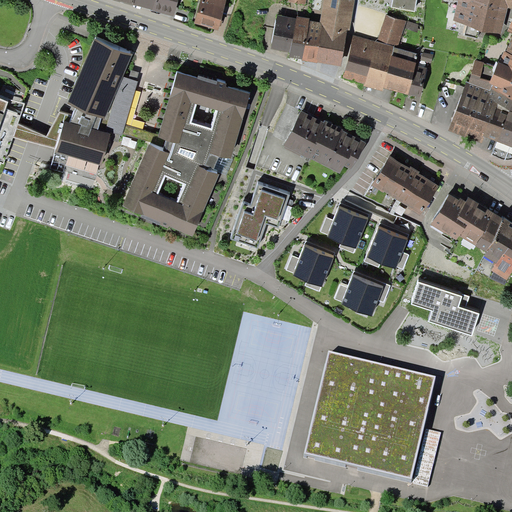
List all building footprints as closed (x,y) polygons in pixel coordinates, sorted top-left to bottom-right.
[(135,0),(134,4),(153,9),(152,11),(174,16),(178,0),(135,0)] [(200,0),(194,23),(218,30),(219,26),(221,26),(225,14),(223,14),(226,0),(200,0)] [(354,0),(323,0),(319,22),(310,21),(303,59),(302,61),(317,63),(318,62),(341,67),(348,31),(349,31),(354,0)] [(416,0),(392,0),(391,7),(414,12),(416,0)] [(511,0),(457,0),(458,0),(453,22),(502,34),(508,7),(511,7),(511,0)] [(303,59),(310,21),(310,18),(297,16),(296,19),(277,15),(270,49),(290,52),(289,57),(303,59)] [(406,21),(386,15),(378,42),(395,46),(394,48),(398,49),(406,21)] [(418,24),(408,20),(405,28),(418,32),(418,24)] [(394,48),(395,46),(378,42),(354,35),(343,78),(365,84),(364,86),(383,91),(384,88),(394,48)] [(123,77),(133,54),(95,39),(68,103),(75,108),(72,115),(60,112),(47,137),(59,140),(57,148),(55,152),(101,166),(111,134),(98,130),(102,118),(105,119),(117,93),(123,77)] [(511,39),(506,52),(504,51),(497,67),(490,84),(492,85),(491,89),(511,97),(511,39)] [(398,49),(394,48),(384,88),(408,94),(415,65),(418,54),(398,49)] [(433,54),(423,52),(421,60),(431,62),(433,54)] [(511,97),(491,89),(492,85),(490,84),(497,67),(484,63),(485,62),(475,60),(469,83),(466,82),(449,130),(482,143),(484,137),(511,148),(511,97)] [(427,68),(415,65),(408,94),(420,97),(427,68)] [(136,81),(139,72),(131,70),(129,79),(136,81)] [(163,150),(149,143),(123,205),(193,236),(220,174),(213,172),(220,156),(231,158),(250,93),(226,86),(227,83),(198,75),(197,77),(177,72),(158,136),(166,139),(163,150)] [(129,79),(123,77),(117,93),(105,130),(122,136),(138,81),(136,81),(129,79)] [(0,98),(0,162),(3,164),(13,137),(18,124),(25,103),(9,99),(8,102),(0,98)] [(324,122),(301,110),(284,146),(308,158),(308,157),(307,156),(324,122)] [(325,121),(324,122),(307,156),(308,157),(340,173),(344,166),(351,169),(367,143),(343,131),(344,130),(325,121)] [(13,137),(57,148),(59,140),(47,137),(18,124),(13,137)] [(390,155),(371,185),(383,192),(384,191),(409,206),(408,208),(420,215),(438,186),(418,173),(420,171),(410,166),(409,167),(390,155)] [(278,228),(290,195),(258,184),(251,206),(243,203),(231,239),(258,248),(266,224),(278,228)] [(475,246),(495,214),(469,197),(466,201),(460,198),(459,200),(449,194),(431,225),(456,240),(459,235),(475,246)] [(370,214),(341,203),(339,208),(354,213),(368,219),(370,214)] [(341,242),(342,243),(354,213),(339,208),(334,220),(328,234),(327,237),(341,242)] [(368,219),(354,213),(342,243),(356,248),(357,249),(368,219)] [(496,264),(511,236),(511,222),(495,214),(475,246),(486,252),(484,256),(496,264)] [(328,234),(334,220),(327,218),(322,231),(328,234)] [(409,235),(381,223),(379,228),(393,234),(407,240),(409,235)] [(381,262),(381,263),(393,234),(379,228),(367,256),(381,262)] [(407,240),(393,234),(381,263),(396,268),(397,267),(402,252),(407,240)] [(511,271),(511,236),(496,264),(492,270),(494,272),(507,280),(511,271)] [(334,258),(335,253),(307,242),(305,247),(320,252),(334,258)] [(339,247),(354,253),(356,248),(342,243),(341,242),(339,247)] [(307,281),(308,281),(320,252),(305,247),(300,259),(295,273),(294,275),(307,281)] [(334,258),(320,252),(308,281),(321,286),(323,287),(334,258)] [(409,255),(402,252),(397,267),(403,269),(409,255)] [(295,273),(300,259),(292,256),(287,270),(295,273)] [(365,262),(378,267),(381,262),(367,256),(365,262)] [(391,286),(355,271),(352,276),(369,283),(382,288),(378,300),(384,303),(391,286)] [(490,278),(504,284),(507,280),(494,272),(490,278)] [(342,304),(358,310),(369,283),(352,276),(348,287),(343,301),(342,304)] [(319,290),(321,286),(308,281),(307,281),(305,285),(319,290)] [(462,297),(419,282),(412,304),(432,311),(429,321),(472,335),(479,314),(465,309),(469,297),(463,295),(462,297)] [(382,288),(369,283),(358,310),(372,316),(378,300),(382,288)] [(343,301),(348,287),(341,285),(336,298),(343,301)] [(435,376),(329,351),(304,456),(411,483),(435,376)]
